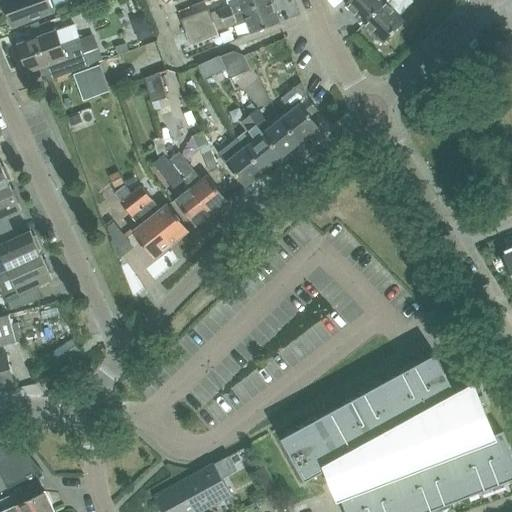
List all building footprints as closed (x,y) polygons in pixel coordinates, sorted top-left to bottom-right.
[(5,0),(3,1),(12,27),(31,20),(54,12),(54,11),(70,5),(68,0),(5,0)] [(272,1),(271,0),(239,0),(241,4),(231,7),(211,14),(209,9),(181,20),(186,33),(272,1)] [(351,0),(346,5),(365,24),(386,3),(382,0),(351,0)] [(388,0),(386,3),(365,24),(384,43),(405,22),(395,13),(408,0),(388,0)] [(280,23),(272,1),(186,33),(191,47),(219,36),(218,32),(235,25),(240,39),(280,23)] [(136,19),(134,24),(139,40),(152,35),(146,16),(136,19)] [(38,39),(19,46),(23,57),(20,58),(24,70),(27,69),(29,72),(51,64),(57,79),(75,72),(89,67),(102,62),(92,36),(81,40),(80,39),(75,26),(57,32),(56,32),(55,28),(40,34),(41,38),(38,39)] [(221,57),(226,70),(230,79),(251,70),(244,56),(234,52),(221,57)] [(226,70),(221,57),(220,56),(198,66),(204,80),(226,70)] [(111,91),(101,65),(74,75),(84,101),(111,91)] [(167,98),(165,89),(159,73),(148,78),(145,78),(152,103),(167,98)] [(282,99),(291,113),(282,119),(301,143),(320,128),(310,116),(318,110),(308,98),(302,83),(287,95),(282,99)] [(250,116),(283,157),(301,143),(282,119),(271,128),(257,110),(252,103),(245,109),(250,116)] [(68,118),(71,127),(83,123),(80,114),(68,118)] [(246,148),(264,172),(283,157),(250,116),(240,123),(247,132),(238,139),(246,148)] [(227,163),(233,171),(246,187),(264,172),(246,148),(234,157),(222,128),(214,132),(227,163)] [(204,133),(193,137),(198,150),(209,146),(204,133)] [(196,226),(212,214),(170,161),(166,156),(167,155),(162,138),(154,141),(160,159),(155,163),(164,174),(182,197),(177,201),(196,226)] [(218,169),(211,150),(203,153),(210,172),(218,169)] [(202,181),(184,158),(180,154),(170,161),(212,214),(227,202),(207,177),(202,181)] [(0,190),(11,186),(8,181),(10,180),(4,167),(2,168),(0,162),(0,190)] [(0,232),(7,229),(2,218),(20,210),(20,211),(22,211),(19,204),(21,203),(15,190),(13,191),(11,186),(0,190),(0,232)] [(122,204),(140,226),(132,232),(154,260),(172,246),(127,188),(125,186),(115,194),(123,204),(122,204)] [(141,187),(132,194),(172,246),(189,232),(177,216),(168,205),(161,211),(142,188),(141,187)] [(114,223),(108,228),(112,239),(121,232),(114,223)] [(7,229),(0,232),(0,251),(9,271),(42,256),(40,250),(42,250),(36,236),(34,237),(31,231),(29,231),(30,232),(12,241),(7,229)] [(19,293),(7,299),(12,310),(39,300),(34,288),(51,280),(52,281),(53,280),(50,274),(52,273),(46,260),(44,261),(42,256),(9,271),(19,293)] [(157,258),(147,271),(155,278),(166,264),(157,258)] [(0,355),(4,355),(1,347),(16,342),(9,315),(0,317),(0,355)] [(6,354),(4,355),(0,355),(0,389),(14,385),(6,354)] [(423,368),(402,380),(399,374),(370,391),(373,396),(351,407),(349,402),(319,418),(322,424),(301,435),(298,430),(282,439),(305,482),(327,470),(459,398),(457,395),(436,354),(420,363),(423,368)] [(459,398),(327,470),(337,497),(340,496),(340,495),(494,435),(484,408),(491,405),(479,376),(479,375),(477,373),(476,372),(474,372),(472,372),(471,372),(469,373),(467,374),(466,376),(465,378),(465,380),(466,382),(468,389),(457,395),(459,398)] [(340,495),(340,496),(346,511),(427,511),(426,507),(448,499),(450,504),(482,492),(480,487),(502,478),(504,484),(511,480),(511,454),(503,432),(494,435),(340,495)] [(43,472),(23,449),(8,456),(0,439),(0,473),(8,490),(38,475),(43,472)] [(215,464),(154,497),(162,511),(201,511),(232,495),(215,464)] [(265,466),(254,472),(268,497),(279,491),(265,466)] [(2,511),(51,511),(54,511),(47,494),(46,492),(39,496),(18,505),(2,511)]
